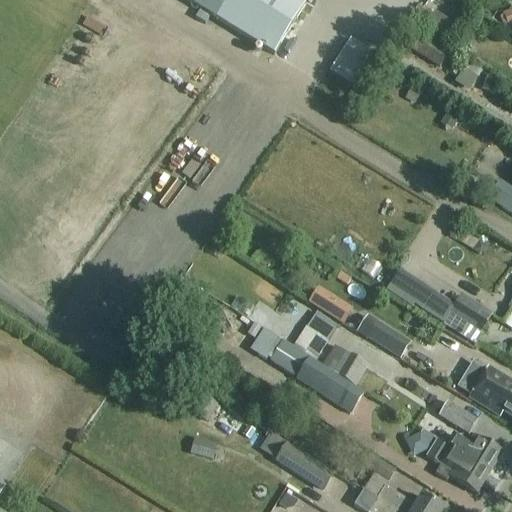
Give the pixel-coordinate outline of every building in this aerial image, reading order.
[(182,0),(273,56),(305,4),(298,0),(182,0)] [(511,12),(500,17),(506,31),(511,29),(511,12)] [(439,69),(448,55),(418,36),(409,50),(439,69)] [(357,90),(376,57),(349,42),(331,74),(357,90)] [(467,44),(457,45),(459,57),(468,56),(467,44)] [(466,68),(457,62),(449,57),(441,70),(457,81),(466,68)] [(485,81),(481,92),(493,96),(497,85),(485,81)] [(418,105),(421,98),(412,94),(409,101),(418,105)] [(511,191),(497,182),(486,200),(511,216),(511,191)] [(450,231),(448,235),(449,240),(453,242),(457,241),(460,238),(459,233),(455,231),(450,231)] [(478,244),(473,253),(478,257),(483,256),(487,249),(478,244)] [(340,277),(336,282),(347,289),(350,283),(340,277)] [(364,280),(354,295),(431,348),(441,333),(364,280)] [(485,281),(478,296),(488,300),(495,285),(485,281)] [(318,291),(308,308),(343,329),(353,313),(318,291)] [(451,315),(481,334),(493,316),(463,296),(456,308),(451,315)] [(294,351),(315,364),(336,329),(315,316),(294,351)] [(365,324),(358,335),(366,341),(400,362),(410,346),(376,325),(373,329),(365,324)] [(254,326),(247,336),(254,341),(261,331),(254,326)] [(270,337),(258,357),(267,362),(279,343),(270,337)] [(505,347),(496,348),(497,356),(506,355),(505,347)] [(339,352),(326,373),(351,389),(364,367),(339,352)] [(271,364),(296,380),(302,371),(276,355),(271,364)] [(351,389),(326,373),(322,370),(309,391),(351,416),(362,396),(351,389)] [(459,391),(470,399),(469,401),(499,419),(501,414),(511,420),(511,384),(488,370),(484,377),(472,370),(459,391)] [(203,398),(193,415),(207,423),(217,407),(203,398)] [(468,437),(476,423),(447,405),(438,418),(468,437)] [(461,458),(489,475),(501,455),(473,437),(468,447),(452,437),(445,448),(450,451),(461,458)] [(190,456),(213,463),(217,447),(194,441),(190,456)] [(450,451),(445,448),(436,442),(425,460),(440,469),(435,476),(445,483),(448,478),(476,496),(489,475),(461,458),(450,451)] [(285,446),(275,462),(324,492),(334,477),(285,446)] [(179,468),(182,459),(156,452),(154,461),(179,468)] [(364,495),(390,511),(441,511),(421,499),(414,510),(401,501),(401,500),(384,489),(387,485),(394,474),(370,459),(363,470),(374,476),(363,495),(364,495)] [(329,494),(342,506),(356,490),(343,478),(329,494)] [(0,511),(0,501),(8,488),(0,482),(0,511)] [(390,511),(364,495),(359,503),(371,510),(369,511),(390,511)] [(285,496),(277,508),(284,511),(285,511),(292,510),(297,503),(285,496)] [(242,511),(262,511),(261,502),(241,506),(242,511)]
